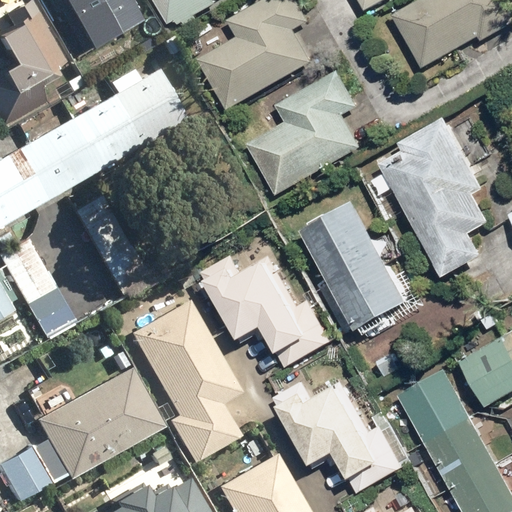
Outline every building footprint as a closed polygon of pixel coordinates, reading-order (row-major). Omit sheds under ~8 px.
[(49,0),(78,51),(129,23),(115,0),(49,0)] [(161,0),(176,28),(230,0),(161,0)] [(272,0),(230,21),(240,40),(203,61),(230,112),(316,66),(299,33),(312,26),(298,0),(272,0)] [(362,0),(367,9),(383,0),(362,0)] [(511,1),(511,0),(426,0),(396,17),(425,69),(511,20),(511,1)] [(0,129),(42,106),(28,81),(61,63),(30,8),(0,24),(0,129)] [(154,68),(0,155),(0,223),(184,119),(154,68)] [(279,103),(289,123),(251,143),(279,195),(365,149),(347,116),(360,109),(341,72),(279,103)] [(382,156),(438,256),(499,221),(442,122),(382,156)] [(99,195),(69,211),(115,295),(145,278),(99,195)] [(357,203),(303,231),(354,328),(407,300),(357,203)] [(23,238),(0,251),(0,265),(42,340),(71,323),(23,238)] [(282,350),(279,352),(289,368),(334,342),(324,326),(309,299),(296,307),(270,260),(236,279),(231,268),(208,280),(239,337),(241,336),(243,340),(268,326),(282,350)] [(128,333),(170,415),(164,418),(185,462),(232,439),(212,397),(232,387),(189,303),(128,333)] [(511,337),(470,359),(493,403),(511,392),(511,337)] [(27,418),(63,480),(152,429),(117,367),(27,418)] [(405,401),(466,511),(487,511),(511,499),(511,484),(452,375),(405,401)] [(354,474),(351,476),(361,492),(406,466),(396,450),(381,423),(367,431),(342,384),(308,403),(302,392),(280,404),(311,461),(312,460),(315,464),(340,450),(354,474)] [(0,465),(0,471),(15,500),(44,485),(27,451),(0,465)] [(215,484),(229,511),(305,511),(275,454),(215,484)] [(198,511),(199,511),(200,511),(187,487),(186,488),(173,468),(99,511),(198,511)]
